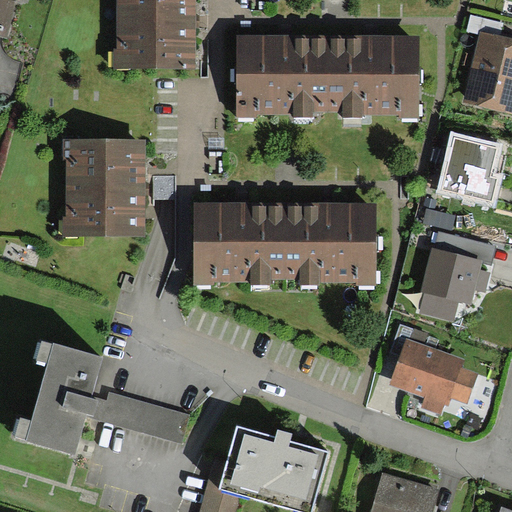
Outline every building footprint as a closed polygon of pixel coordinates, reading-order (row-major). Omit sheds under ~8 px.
[(12,0),(0,0),(0,30),(6,32),(12,0)] [(116,0),(116,67),(191,67),(191,0),(116,0)] [(511,44),(480,36),(463,99),(511,111),(511,44)] [(242,112),(328,112),(328,40),(242,40),(242,112)] [(414,41),(328,40),(328,112),(413,113),(414,41)] [(56,68),(43,67),(41,88),(54,89),(56,68)] [(454,142),(440,192),(486,204),(499,154),(454,142)] [(142,145),(67,144),(66,237),(141,237),(142,145)] [(199,284),(285,283),(285,210),(198,211),(199,284)] [(373,210),(285,210),(285,283),(374,283),(373,210)] [(479,264),(436,254),(422,314),(452,321),(457,300),(470,303),(479,264)] [(425,339),(400,330),(393,351),(406,356),(395,387),(427,398),(424,408),(441,414),(460,362),(422,348),(425,339)] [(88,403),(99,361),(36,345),(30,369),(44,372),(30,427),(15,424),(10,443),(72,458),(83,418),(90,420),(94,405),(88,403)] [(97,425),(179,446),(187,415),(105,394),(97,425)] [(231,511),(236,496),(296,511),(310,511),(327,451),(237,427),(225,472),(215,469),(203,511),(231,511)] [(383,478),(372,511),(446,511),(451,500),(383,478)]
